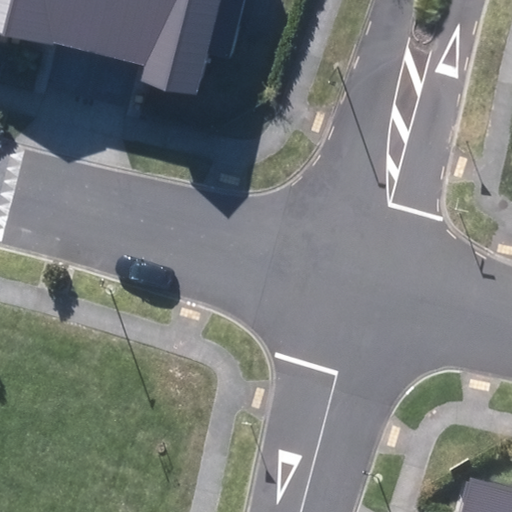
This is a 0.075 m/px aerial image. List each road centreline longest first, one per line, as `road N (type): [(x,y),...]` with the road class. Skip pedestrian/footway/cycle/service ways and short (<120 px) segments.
road 1 (residential): [(356,286),(0,197)]
road 2 (residential): [(465,0),(427,143),(356,286)]
road 3 (residential): [(356,286),(380,51),(393,0)]
road 4 (residential): [(297,511),(356,286)]
road 5 (residential): [(356,286),(511,324)]
